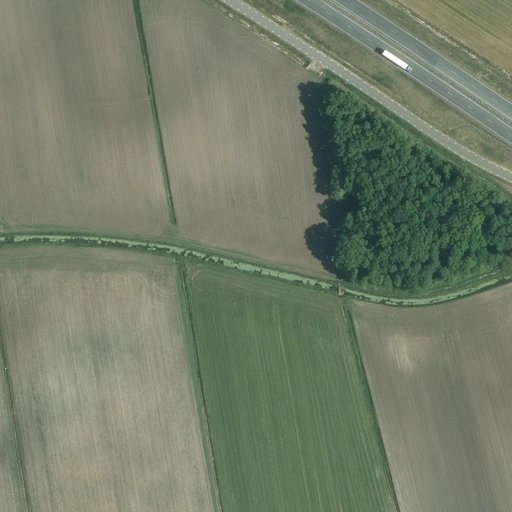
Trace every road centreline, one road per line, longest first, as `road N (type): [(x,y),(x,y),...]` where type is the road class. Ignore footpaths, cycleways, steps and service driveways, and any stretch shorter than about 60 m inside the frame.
road 1 (unclassified): [(511,179),(227,0)]
road 2 (trunk): [(306,0),(511,137)]
road 3 (trunk): [(511,113),(343,0)]
